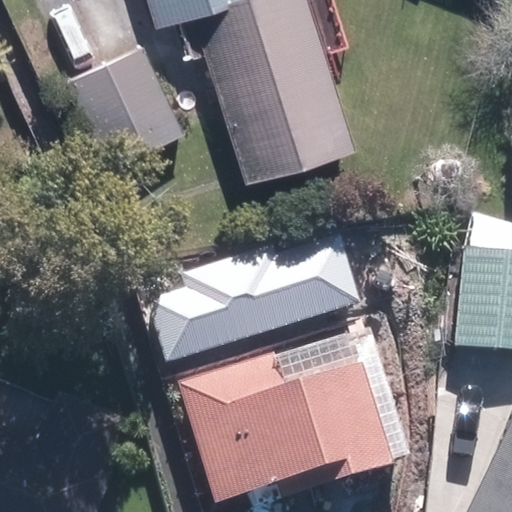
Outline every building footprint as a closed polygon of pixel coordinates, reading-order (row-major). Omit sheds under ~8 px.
[(146,0),(153,24),(189,13),(241,179),(348,146),(303,0),(146,0)] [(180,133),(142,47),(66,80),(104,166),(180,133)] [(166,359),(360,300),(339,232),(276,251),(274,244),(182,272),(187,289),(148,300),(166,359)] [(511,256),(463,252),(453,349),(511,354),(511,256)] [(214,508),(273,489),(278,504),(386,470),(354,370),(280,393),(268,356),(176,385),(214,508)] [(36,444),(0,429),(0,511),(95,511),(130,426),(56,396),(36,444)] [(511,511),(511,426),(473,511),(511,511)]
